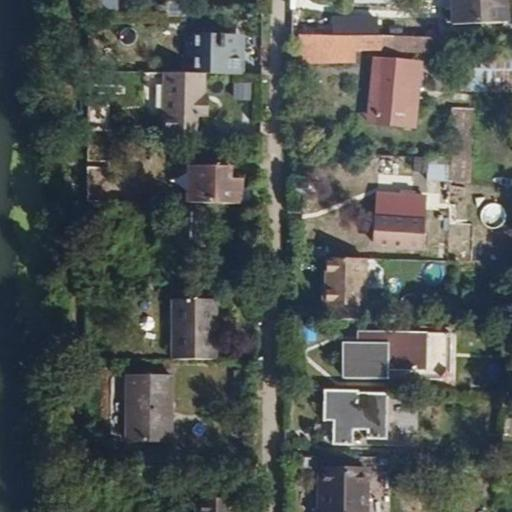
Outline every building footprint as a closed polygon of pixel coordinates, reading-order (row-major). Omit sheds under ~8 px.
[(120,8),(119,0),(101,0),(101,8),(120,8)] [(506,23),(505,0),(450,0),(452,26),(506,23)] [(188,15),(187,1),(169,1),(169,16),(188,15)] [(211,23),(212,11),(193,10),(192,22),(211,23)] [(356,32),(400,34),(400,20),(356,18),(356,32)] [(331,33),(348,34),(349,21),(332,21),(331,33)] [(331,33),(301,32),(300,62),(351,64),(352,48),(352,34),(348,34),(331,33)] [(380,35),(352,34),(352,48),(379,49),(380,35)] [(380,35),(379,49),(414,50),(415,36),(380,35)] [(232,78),(232,38),(195,37),(194,77),(201,77),(232,78)] [(416,131),(422,62),(375,58),(370,127),(416,131)] [(511,71),(457,67),(455,91),(511,95),(511,71)] [(201,99),(201,77),(194,77),(159,77),(158,135),(200,136),(200,121),(204,121),(205,99),(201,99)] [(234,99),(253,100),(254,83),(235,82),(234,99)] [(111,134),(110,106),(91,107),(92,135),(111,134)] [(472,182),(474,108),(451,108),(449,182),(472,182)] [(190,206),(214,206),(243,207),(244,182),(232,181),(233,168),(191,167),(190,206)] [(421,249),(424,199),(376,196),(373,247),(421,249)] [(493,201),(478,216),(493,230),(508,215),(493,201)] [(214,244),(214,206),(190,206),(183,205),(183,224),(167,223),(167,243),(214,244)] [(141,223),(141,210),(120,209),(119,222),(141,223)] [(364,322),(364,261),(327,261),(327,288),(323,288),(323,310),(327,310),(327,322),(364,322)] [(215,363),(215,303),(171,303),(171,363),(215,363)] [(450,383),(451,335),(370,333),(370,348),(346,348),(345,380),(450,383)] [(171,445),(173,374),(130,373),(128,444),(171,445)] [(387,441),(388,396),(356,395),(356,393),(323,392),(323,423),(332,423),(332,446),(352,447),(352,432),(367,432),(367,441),(387,441)] [(367,511),(369,469),(319,468),(317,511),(367,511)] [(237,511),(238,498),(200,496),(199,511),(237,511)]
